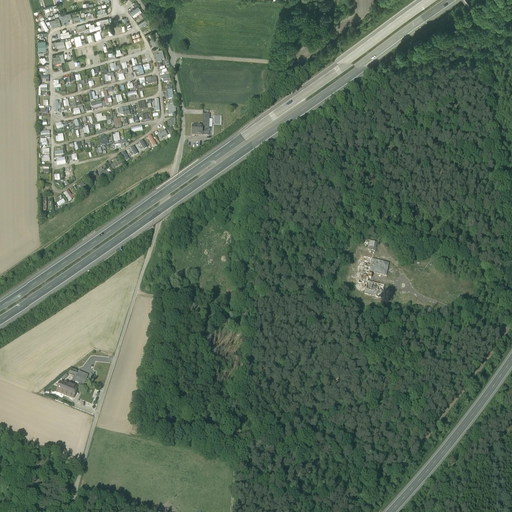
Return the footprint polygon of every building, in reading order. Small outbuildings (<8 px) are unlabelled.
[(138,7),(129,13),(131,16),(132,15),(140,10),(138,7)] [(60,16),(63,25),(69,24),(68,20),(72,19),(70,13),(60,16)] [(145,18),(136,23),(138,26),(139,26),(147,21),(145,18)] [(49,21),(50,25),(51,24),(52,28),(60,26),(59,19),(49,21)] [(43,20),(40,22),(45,31),(48,30),(43,20)] [(152,39),(150,40),(153,46),(156,44),(157,46),(159,45),(156,38),(156,37),(152,39)] [(36,41),(36,51),(46,51),(45,41),(36,41)] [(92,65),(90,56),(83,58),(86,67),(92,65)] [(102,115),(96,116),(98,123),(107,121),(106,118),(103,118),(102,115)] [(80,119),(73,121),(74,124),(72,125),(72,128),(81,126),(80,119)] [(112,120),(114,129),(121,127),(119,119),(112,120)] [(202,126),(192,126),(192,135),(202,135),(208,135),(209,127),(203,127),(203,126),(202,126)] [(164,132),(159,135),(161,140),(167,137),(164,132)] [(150,135),(146,138),(151,148),(156,145),(150,135)] [(108,144),(107,138),(105,138),(105,136),(101,137),(101,139),(99,140),(100,146),(108,144)] [(142,140),(138,143),(143,151),(147,148),(142,140)] [(128,145),(127,141),(115,143),(117,151),(121,150),(121,148),(124,147),(124,146),(128,145)] [(129,148),(134,156),(138,154),(134,146),(129,148)] [(121,154),(125,162),(129,160),(125,152),(121,154)] [(119,163),(111,168),(113,171),(121,166),(119,163)] [(102,169),(99,171),(100,173),(99,173),(100,175),(99,176),(103,182),(106,180),(105,177),(109,174),(106,171),(105,172),(104,170),(103,170),(102,169)] [(101,180),(99,176),(90,182),(92,185),(101,180)] [(85,187),(82,183),(77,185),(81,192),(88,188),(86,186),(85,187)] [(68,191),(66,192),(66,193),(72,200),(74,198),(68,191)] [(66,193),(63,195),(69,203),(72,201),(72,200),(66,193)] [(375,244),(372,244),(372,247),(369,246),(368,252),(375,253),(376,246),(375,246),(375,244)] [(386,277),(388,264),(370,261),(369,269),(359,268),(356,286),(361,287),(360,290),(364,291),(364,296),(381,299),(383,286),(366,283),(366,281),(369,281),(369,277),(368,277),(369,274),(386,277)] [(79,372),(76,377),(86,381),(88,376),(79,372)] [(84,386),(86,381),(76,377),(74,382),(84,386)] [(78,388),(65,383),(64,385),(61,383),(57,393),(73,399),(78,388)]
